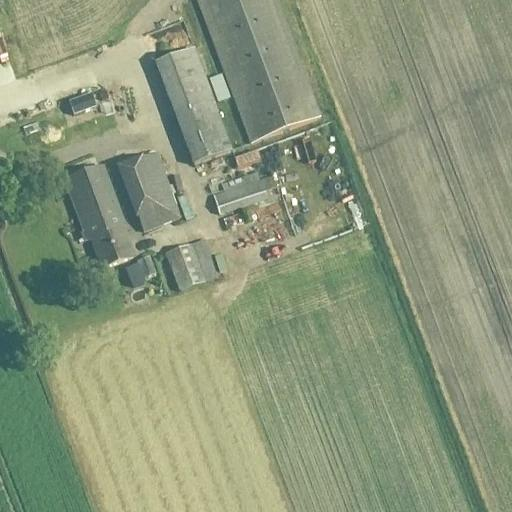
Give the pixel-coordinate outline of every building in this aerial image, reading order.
[(275,0),(196,0),(251,147),(321,120),(275,0)] [(194,51),(155,66),(194,168),(233,153),(194,51)] [(221,77),(208,81),(217,104),(229,100),(221,77)] [(96,110),(91,97),(68,106),(73,119),(96,110)] [(156,157),(119,170),(143,233),(179,220),(156,157)] [(103,169),(65,183),(88,243),(91,242),(103,271),(133,260),(122,230),(125,228),(103,169)] [(220,218),(267,201),(279,197),(272,178),(259,183),(256,175),(225,185),(228,194),(213,199),(220,218)] [(266,239),(287,231),(282,217),(261,225),(266,239)] [(203,243),(166,256),(180,294),(217,281),(203,243)]
